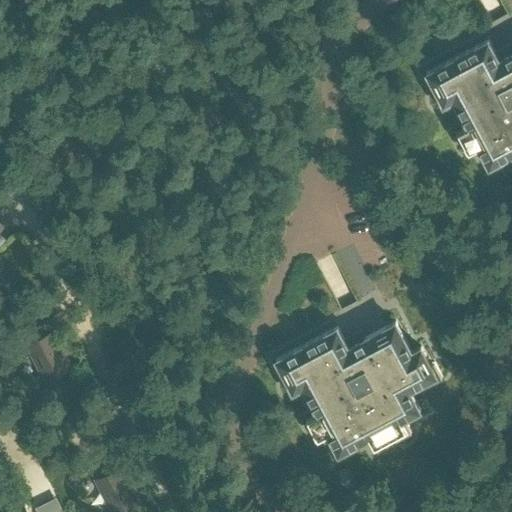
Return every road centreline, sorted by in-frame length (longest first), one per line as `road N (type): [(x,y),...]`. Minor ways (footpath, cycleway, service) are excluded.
road 1 (residential): [(389,0),(342,41),(305,206),(242,375),(235,433),(252,484),(275,511)]
road 2 (residential): [(0,133),(120,415)]
road 3 (residential): [(120,415),(11,453),(0,448)]
